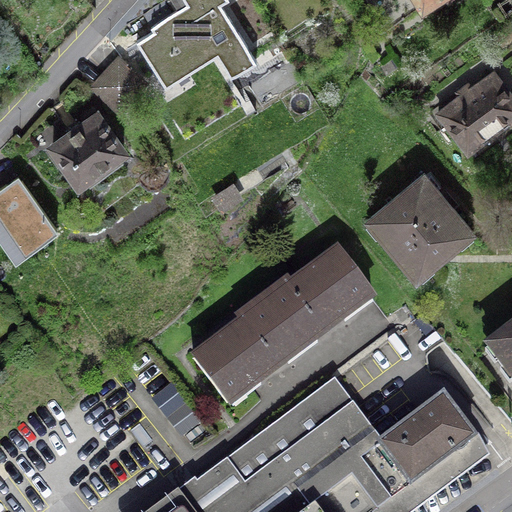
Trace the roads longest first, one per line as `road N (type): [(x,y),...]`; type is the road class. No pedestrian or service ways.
road 1 (unknown): [(123,511),(378,331)]
road 2 (residential): [(0,133),(121,0)]
